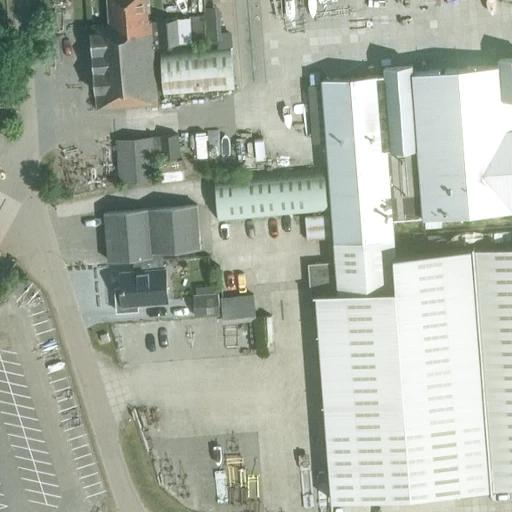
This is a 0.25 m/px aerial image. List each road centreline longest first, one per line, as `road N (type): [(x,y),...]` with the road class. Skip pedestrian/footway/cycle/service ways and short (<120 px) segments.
road 1 (unclassified): [(128,511),(37,220),(20,0)]
road 2 (unknown): [(87,385),(167,361),(232,385),(273,387),(296,340),(292,262)]
